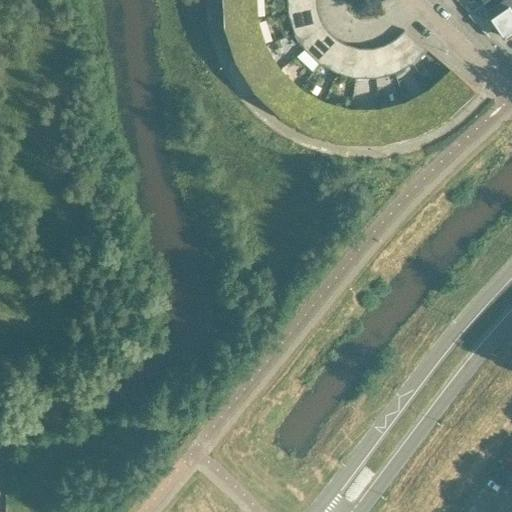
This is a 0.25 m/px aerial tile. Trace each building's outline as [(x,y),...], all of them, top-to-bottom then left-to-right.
[(221,26),(257,20),(255,0),(222,0),(224,25),(221,26)] [(298,8),(297,0),(287,0),(288,8),(298,8)] [(506,38),(511,34),(511,7),(507,0),(489,0),(470,13),(469,14),(486,34),(487,33),(498,26),(506,38)] [(295,32),(304,28),(300,15),(290,18),(295,32)] [(265,46),(257,20),(221,26),(221,27),(224,26),(235,60),(232,61),(232,62),(265,46)] [(311,40),(304,28),(295,32),(302,45),(311,40)] [(428,49),(420,43),(410,53),(416,60),(428,49)] [(251,92),(252,93),(280,70),(265,46),(232,62),(235,61),(254,90),(251,92)] [(320,63),(326,55),(316,46),(309,53),(320,63)] [(337,61),(326,55),(320,63),(332,70),(337,61)] [(408,66),(403,57),(391,63),(395,73),(408,66)] [(381,77),(395,73),(391,63),(378,67),(381,77)] [(356,78),(357,67),(345,64),(342,74),(356,78)] [(371,67),(357,67),(356,78),(371,78),(371,67)] [(300,89),(280,70),(252,93),(255,91),(280,115),(278,118),(279,118),(300,89)] [(480,95),(480,94),(452,70),(452,71),(452,72),(432,90),(453,120),(453,119),(451,116),(477,93),(480,95)] [(311,136),(325,103),(300,89),(279,118),(279,119),(281,116),(312,133),(311,136)] [(452,120),(453,120),(432,90),(407,103),(420,137),(421,137),(420,134),(450,117),(452,120)] [(352,110),(325,103),(311,136),(312,137),(313,134),(347,143),(346,146),(347,146),(352,110)] [(407,103),(380,110),(384,146),(385,146),(384,143),(418,134),(420,137),(407,103)] [(383,146),(384,146),(380,110),(352,110),(347,146),(348,146),(348,143),(383,143),(383,146)]
